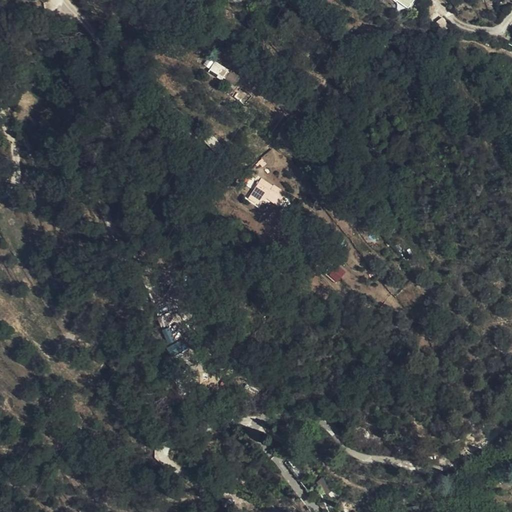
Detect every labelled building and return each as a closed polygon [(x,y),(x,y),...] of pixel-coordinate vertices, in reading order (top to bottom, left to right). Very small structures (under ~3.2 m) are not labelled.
[(388,0),(398,6),(410,14),(419,0),(388,0)] [(222,78),(228,70),(214,62),(209,69),(222,78)] [(215,138),(207,145),(224,162),(232,155),(215,138)] [(337,190),(323,167),(315,172),(327,191),(328,190),(331,194),(337,190)] [(262,177),(245,198),(258,208),(265,198),(275,206),(284,195),(262,177)] [(338,265),(330,275),(338,282),(346,273),(338,265)] [(168,344),(176,340),(170,327),(162,331),(168,344)] [(183,339),(167,347),(171,356),(188,348),(183,339)] [(310,490),(319,484),(297,455),(289,461),(310,490)]
